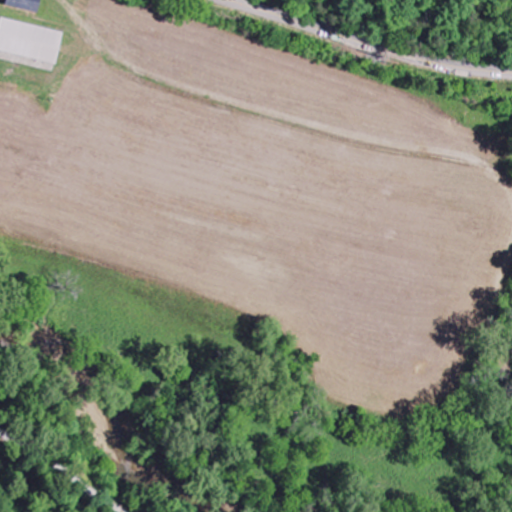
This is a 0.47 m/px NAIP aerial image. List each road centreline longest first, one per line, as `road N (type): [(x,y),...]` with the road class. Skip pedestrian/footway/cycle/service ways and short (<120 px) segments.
road 1 (tertiary): [(511,73),(221,0)]
road 2 (residential): [(121,511),(0,431)]
